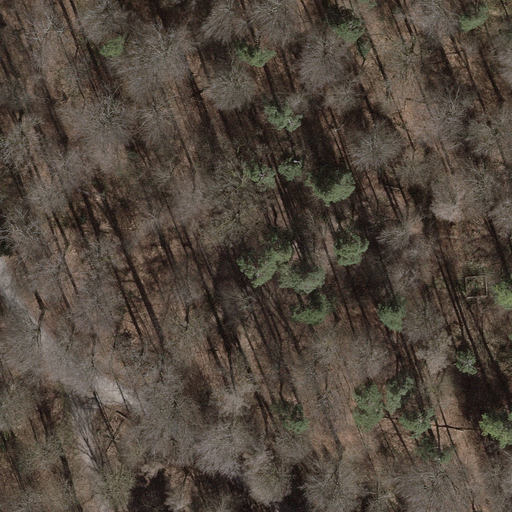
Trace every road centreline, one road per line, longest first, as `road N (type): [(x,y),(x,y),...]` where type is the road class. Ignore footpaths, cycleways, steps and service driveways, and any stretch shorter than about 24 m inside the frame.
road 1 (track): [(0,265),(19,307),(59,354),(194,434),(292,511)]
road 2 (track): [(59,354),(106,511)]
